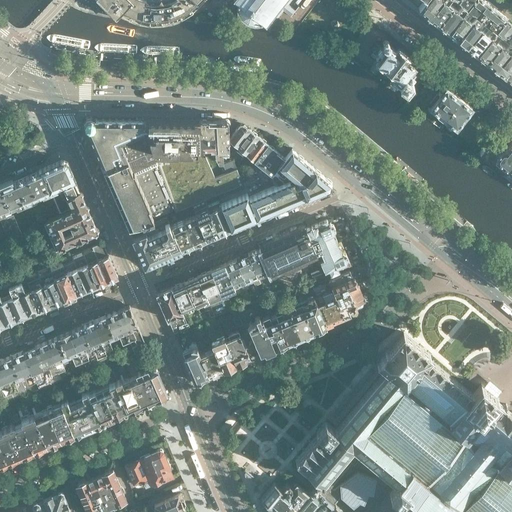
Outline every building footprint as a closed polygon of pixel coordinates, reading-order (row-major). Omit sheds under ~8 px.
[(117,11),(127,0),(97,0),(112,14),(113,15),(116,17),(120,13),(119,13),(117,11)] [(193,11),(199,6),(200,5),(194,0),(165,0),(166,0),(161,1),(156,2),(146,0),(144,0),(127,0),(117,11),(119,13),(120,13),(121,14),(128,18),(131,19),(138,22),(141,22),(149,24),(152,24),(160,24),(163,23),(171,22),(173,21),(181,18),(183,17),(191,13),(193,11)] [(265,24),(284,0),(234,0),(236,2),(236,3),(236,5),(236,6),(237,8),(237,9),(237,10),(238,12),(239,14),(240,15),(242,17),(244,19),(246,20),(247,21),(248,21),(250,22),(253,22),(254,23),(257,23),(258,22),(260,22),(261,22),(261,21),(265,24)] [(288,3),(290,0),(284,0),(265,24),(269,27),(283,10),(289,15),(294,9),(288,3)] [(428,15),(439,0),(423,0),(421,4),(418,7),(428,15)] [(437,23),(452,4),(447,0),(439,0),(428,15),(437,23)] [(475,14),(486,1),(485,0),(470,0),(466,7),(470,10),(475,14)] [(485,22),(495,8),(486,1),(475,14),(480,18),(485,22)] [(447,30),(466,7),(461,3),(457,8),(452,4),(437,23),(447,30)] [(456,37),(471,19),(466,15),(470,10),(466,7),(447,30),(456,37)] [(494,29),(505,16),(495,8),(485,22),(490,25),(494,29)] [(466,45),(481,26),(476,22),(480,18),(475,14),(471,19),(456,37),(466,45)] [(504,36),(511,26),(511,21),(505,16),(494,29),(499,32),(504,36)] [(475,52),(476,52),(494,29),(490,25),(486,30),(481,26),(466,45),(475,52)] [(485,59),(500,41),(495,37),(499,32),(494,29),(476,52),(485,59)] [(396,51),(388,44),(389,43),(385,40),(383,44),(384,45),(382,47),(380,46),(377,50),(379,51),(377,54),(377,56),(378,57),(375,61),(383,68),(384,67),(383,67),(396,51)] [(494,67),(511,45),(511,42),(509,40),(505,45),(500,41),(485,59),(494,67)] [(354,55),(361,46),(356,42),(348,51),(354,55)] [(504,74),(511,65),(511,45),(494,67),(504,74)] [(394,75),(407,59),(409,56),(398,47),(396,51),(383,67),(384,67),(394,75)] [(122,68),(122,63),(122,60),(110,59),(110,67),(122,68)] [(412,74),(414,71),(412,69),(415,65),(407,59),(394,75),(394,76),(394,78),(399,82),(402,81),(402,84),(406,87),(409,83),(406,81),(409,78),(414,81),(417,78),(412,74)] [(469,109),(471,107),(446,87),(444,90),(443,89),(443,88),(442,88),(441,89),(442,89),(441,89),(440,89),(439,90),(439,91),(439,92),(438,93),(439,94),(440,94),(430,107),(439,113),(438,114),(440,115),(445,120),(445,119),(447,121),(448,120),(456,126),(465,114),(466,115),(467,116),(468,115),(469,115),(469,114),(470,114),(470,113),(470,112),(470,111),(471,112),(471,111),(470,110),(469,109)] [(213,177),(200,144),(199,118),(135,117),(135,119),(95,118),(95,119),(91,116),(86,117),(83,121),(84,126),(88,128),(88,129),(87,129),(101,160),(99,161),(129,228),(140,223),(141,224),(145,222),(144,220),(150,218),(150,219),(152,218),(152,217),(174,208),(175,211),(187,206),(190,205),(190,206),(196,204),(200,202),(241,184),(234,168),(213,177)] [(214,147),(213,119),(199,118),(200,144),(208,144),(208,147),(214,147)] [(227,149),(226,119),(213,119),(214,147),(214,154),(217,160),(222,160),(221,149),(227,149)] [(230,154),(234,150),(250,129),(243,124),(242,123),(241,123),(241,124),(240,124),(239,124),(227,140),(234,146),(229,151),(230,154)] [(244,154),(259,136),(250,129),(234,150),(235,151),(236,149),(236,150),(237,149),(244,154)] [(251,164),(267,143),(259,136),(244,154),(251,160),(250,161),(251,162),(250,163),(251,164)] [(509,169),(511,165),(511,140),(505,150),(504,149),(501,150),(496,155),(497,159),(498,160),(495,165),(504,171),(500,175),(502,177),(503,176),(509,168),(509,169)] [(261,168),(276,150),(267,143),(251,164),(252,164),(253,163),(253,164),(254,163),(261,168)] [(329,185),(330,180),(292,148),(284,157),(270,175),(278,184),(247,197),(256,217),(257,216),(256,216),(329,185)] [(270,175),(284,157),(276,150),(261,168),(268,173),(266,175),(267,176),(270,175)] [(80,189),(75,180),(68,162),(62,160),(39,170),(49,193),(57,210),(65,207),(61,197),(66,195),(80,189)] [(511,165),(509,169),(509,168),(503,176),(511,183),(511,165)] [(408,172),(404,167),(399,171),(403,176),(408,172)] [(49,193),(39,170),(27,175),(36,197),(42,194),(43,196),(49,193)] [(36,197),(27,175),(14,180),(24,204),(30,201),(30,199),(36,197)] [(7,217),(4,210),(17,205),(17,207),(24,204),(14,180),(0,186),(0,218),(9,240),(22,235),(13,215),(7,217)] [(86,203),(84,198),(82,194),(80,189),(66,195),(72,209),(85,203),(86,203)] [(256,217),(247,197),(246,194),(233,199),(244,222),(256,217)] [(244,222),(233,199),(221,205),(231,228),(244,222)] [(218,233),(208,209),(205,210),(203,208),(200,202),(196,204),(199,212),(195,213),(206,238),(207,238),(214,235),(218,233)] [(53,233),(91,217),(85,203),(72,209),(47,219),(53,233)] [(231,228),(221,205),(220,203),(208,209),(218,233),(223,231),(223,230),(230,228),(231,228)] [(206,238),(195,213),(183,219),(194,243),(206,238)] [(181,248),(171,224),(167,214),(154,220),(158,227),(149,231),(150,233),(146,235),(157,259),(178,250),(179,253),(183,251),(181,248)] [(47,252),(96,231),(97,231),(91,217),(53,233),(42,238),(47,252)] [(194,243),(183,219),(171,224),(181,248),(194,243)] [(337,242),(333,232),(334,232),(334,231),(335,228),(333,224),(330,223),(330,222),(328,223),(326,219),(319,222),(317,223),(306,228),(316,251),(337,242)] [(146,235),(141,224),(140,223),(129,228),(132,237),(134,240),(146,235)] [(306,228),(259,248),(269,273),(272,279),(319,259),(317,254),(316,251),(306,228)] [(157,259),(146,235),(134,240),(138,250),(144,265),(157,259)] [(108,255),(102,241),(92,246),(98,259),(108,255)] [(350,264),(340,241),(337,242),(316,251),(317,254),(326,275),(350,264)] [(269,273),(259,248),(248,253),(258,278),(269,273)] [(258,278),(248,253),(236,258),(245,278),(250,276),(252,280),(258,278)] [(86,289),(77,268),(71,255),(61,259),(66,273),(76,294),(86,289)] [(118,276),(108,255),(98,259),(97,259),(107,280),(107,281),(108,280),(114,277),(115,277),(118,276)] [(245,278),(236,258),(224,263),(235,287),(235,288),(241,286),(240,285),(246,283),(245,278)] [(76,294),(66,273),(61,259),(36,270),(41,283),(51,304),(63,299),(76,294)] [(107,280),(97,259),(87,264),(97,285),(107,280)] [(235,287),(224,263),(210,269),(221,293),(235,287)] [(97,285),(87,264),(77,268),(86,289),(97,285)] [(387,279),(392,272),(386,268),(381,274),(387,279)] [(221,293),(210,269),(197,275),(207,299),(221,293)] [(362,296),(359,290),(361,289),(362,287),(361,283),(359,283),(357,283),(353,276),(352,276),(349,269),(327,278),(331,286),(343,316),(344,315),(349,313),(350,313),(350,311),(349,312),(349,310),(356,307),(357,306),(358,306),(358,305),(359,304),(359,303),(359,302),(359,301),(361,300),(361,299),(362,297),(363,297),(363,296),(362,296)] [(51,304),(41,283),(36,270),(23,275),(24,277),(39,309),(51,304)] [(208,301),(197,275),(184,280),(194,302),(196,307),(208,301)] [(39,309),(24,277),(13,282),(14,285),(28,314),(39,309)] [(194,302),(184,280),(171,286),(181,308),(194,302)] [(28,314),(14,285),(8,288),(12,296),(7,298),(16,319),(28,314)] [(189,325),(181,308),(171,286),(156,292),(174,332),(189,325)] [(343,316),(331,286),(327,287),(329,291),(314,298),(326,325),(327,325),(327,324),(331,322),(332,322),(332,321),(343,316)] [(326,325),(314,298),(313,296),(307,298),(308,301),(301,304),(313,331),(326,325)] [(16,319),(7,298),(1,301),(0,298),(0,314),(4,324),(16,319)] [(137,324),(130,308),(130,307),(130,306),(130,307),(130,306),(130,305),(129,304),(128,304),(127,305),(126,305),(126,306),(118,309),(117,309),(124,326),(127,325),(128,328),(137,324)] [(313,331),(301,304),(295,307),(294,304),(288,307),(301,336),(313,331)] [(301,336),(288,307),(281,310),(282,313),(276,315),(288,342),(301,336)] [(145,341),(137,324),(128,328),(127,325),(124,326),(117,309),(116,309),(116,310),(106,314),(106,313),(105,314),(114,337),(122,355),(144,346),(144,345),(144,346),(145,345),(146,344),(146,343),(145,342),(145,341)] [(241,323),(236,312),(230,314),(235,325),(241,323)] [(114,337),(105,314),(103,314),(104,315),(101,316),(96,318),(93,319),(105,346),(111,344),(109,339),(114,337)] [(288,342),(276,315),(269,318),(268,315),(261,318),(274,347),(275,348),(288,342)] [(274,347),(261,318),(249,323),(250,325),(249,325),(260,351),(259,351),(260,351),(264,349),(265,351),(274,347)] [(105,346),(93,319),(92,319),(92,320),(90,321),(89,321),(84,323),(81,324),(80,324),(92,352),(93,352),(95,358),(98,363),(110,358),(105,346)] [(92,352),(80,324),(80,325),(78,326),(77,326),(73,328),(71,329),(70,329),(84,362),(95,358),(93,352),(92,352)] [(84,362),(70,329),(69,330),(67,331),(66,331),(50,338),(47,339),(46,339),(63,378),(87,368),(84,362)] [(249,356),(238,333),(237,331),(229,334),(231,339),(228,340),(227,339),(225,339),(235,363),(236,363),(240,361),(241,362),(245,360),(244,358),(249,356)] [(274,482),(261,497),(271,507),(272,506),(278,511),(311,511),(322,499),(321,498),(324,494),(327,497),(339,496),(353,507),(359,502),(364,504),(368,494),(373,494),(376,478),(357,471),(332,490),(331,488),(329,486),(351,460),(353,461),(354,461),(359,454),(363,457),(366,459),(396,485),(389,493),(399,502),(400,501),(406,506),(400,511),(511,511),(511,411),(511,410),(511,411),(506,407),(507,407),(507,406),(506,406),(507,405),(507,404),(506,403),(504,403),(504,404),(503,404),(502,404),(498,400),(497,399),(498,399),(491,393),(488,390),(481,384),(479,386),(472,394),(471,393),(464,387),(429,358),(429,357),(431,355),(403,331),(387,350),(386,350),(385,349),(382,352),(378,358),(375,361),(385,369),(385,370),(354,407),(350,412),(336,429),(335,429),(325,421),(322,424),(318,429),(315,432),(317,434),(295,461),(319,481),(317,483),(315,482),(307,492),(296,482),(292,487),(287,482),(282,488),(274,482)] [(235,363),(225,339),(224,335),(216,339),(217,341),(211,344),(222,369),(223,369),(232,366),(232,365),(235,364),(235,363)] [(63,378),(46,339),(34,344),(50,379),(52,383),(63,378)] [(209,375),(200,355),(201,355),(201,353),(195,340),(189,343),(191,348),(182,352),(184,356),(195,381),(204,377),(209,375)] [(50,379),(34,344),(22,349),(35,377),(40,374),(44,382),(50,379)] [(222,369),(213,348),(201,353),(201,355),(200,355),(209,375),(222,369)] [(40,388),(35,377),(22,349),(21,350),(22,350),(19,351),(14,353),(12,354),(11,354),(27,393),(40,388)] [(27,393),(11,354),(0,359),(0,358),(0,362),(15,396),(17,396),(24,393),(25,394),(27,393)] [(15,396),(0,362),(0,394),(3,402),(10,398),(15,396)] [(168,393),(156,366),(148,369),(147,367),(141,370),(154,399),(168,393)] [(154,399),(141,370),(135,372),(135,374),(128,377),(140,405),(154,399)] [(140,405),(128,377),(122,380),(121,378),(114,381),(127,410),(140,405)] [(127,410),(114,381),(108,384),(108,385),(102,388),(114,416),(127,410)] [(114,416),(102,388),(95,391),(94,390),(88,393),(101,422),(114,416)] [(101,422),(88,393),(87,390),(80,393),(82,397),(75,400),(87,427),(95,424),(101,422)] [(87,427),(75,400),(68,403),(67,399),(60,402),(61,403),(74,433),(80,431),(87,427)] [(74,433),(61,403),(52,406),(51,406),(46,408),(60,439),(74,433)] [(60,439),(46,408),(41,410),(41,411),(34,414),(47,445),(60,439)] [(47,445),(34,414),(33,413),(20,419),(22,423),(34,450),(47,445)] [(238,426),(240,423),(241,422),(242,421),(243,419),(243,418),(242,418),(240,416),(240,415),(239,415),(238,416),(237,415),(235,418),(236,419),(235,419),(233,422),(230,425),(229,425),(227,428),(228,428),(227,429),(228,430),(229,429),(231,432),(232,433),(234,430),(234,431),(235,430),(238,426)] [(34,450),(22,423),(14,426),(13,424),(8,426),(21,456),(34,450)] [(21,456),(8,426),(2,429),(3,431),(0,432),(0,445),(7,462),(21,456)] [(171,474),(163,454),(163,453),(163,452),(163,451),(163,450),(162,450),(162,449),(161,449),(160,448),(159,448),(158,448),(157,449),(156,450),(156,451),(150,453),(139,457),(139,458),(125,464),(133,482),(143,477),(146,485),(154,482),(155,485),(161,482),(160,479),(171,474)] [(125,498),(113,469),(112,469),(108,467),(104,469),(103,473),(95,476),(108,507),(114,504),(113,503),(125,498)] [(243,476),(246,479),(252,479),(254,476),(244,468),(242,471),(243,476)] [(108,507),(95,476),(86,480),(82,479),(79,480),(77,484),(88,511),(91,511),(101,508),(102,509),(108,507)] [(70,511),(69,508),(72,506),(69,500),(66,501),(62,491),(58,492),(58,491),(57,492),(56,491),(55,491),(54,492),(53,492),(52,493),(51,494),(47,496),(53,511),(70,511)] [(184,506),(185,503),(183,499),(181,498),(180,499),(178,494),(171,497),(171,496),(164,499),(164,500),(155,504),(157,509),(157,510),(156,511),(155,511),(172,511),(184,507),(183,506),(184,506)] [(341,511),(337,509),(339,507),(333,502),(327,497),(324,494),(321,498),(322,499),(311,511),(341,511)] [(53,511),(47,496),(43,498),(42,498),(41,498),(40,498),(39,498),(38,499),(37,500),(36,501),(33,503),(36,511),(53,511)]
